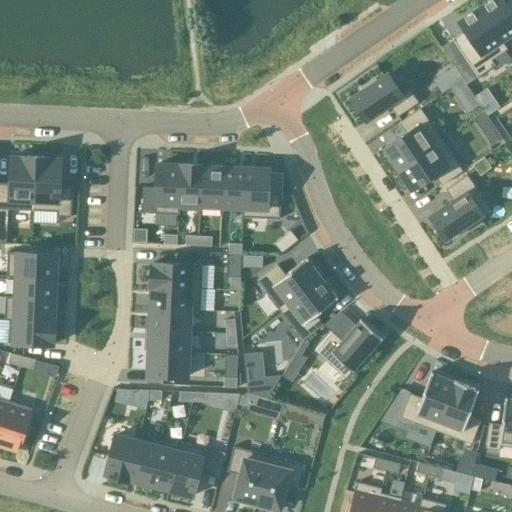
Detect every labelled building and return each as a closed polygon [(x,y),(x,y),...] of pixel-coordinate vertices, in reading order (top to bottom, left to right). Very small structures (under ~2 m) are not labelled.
[(501,0),(491,0),(478,9),(501,42),(501,41),(511,34),(511,0),(504,5),(501,0)] [(465,31),(453,39),(477,76),(494,65),(491,60),(507,49),(501,41),(501,42),(478,9),(458,22),(465,31)] [(363,90),(350,99),(365,121),(389,105),(397,117),(417,103),(409,90),(402,95),(391,80),(387,74),(376,81),(374,79),(362,88),(363,90)] [(463,79),(450,88),(458,100),(471,91),(463,79)] [(386,152),(383,154),(393,168),(395,166),(397,169),(441,140),(420,109),(399,123),(406,133),(384,148),(386,152)] [(441,140),(397,169),(411,190),(434,175),(437,180),(441,186),(462,171),(441,140)] [(0,183),(0,209),(13,210),(33,211),(35,157),(21,156),(21,158),(10,157),(9,184),(0,183)] [(35,157),(33,211),(45,211),(57,212),(56,217),(71,217),(72,187),(59,186),(60,173),(60,159),(49,159),(49,158),(35,157)] [(483,158),(473,165),(480,175),(490,168),(483,158)] [(142,187),(141,213),(154,213),(167,214),(179,214),(179,210),(178,210),(180,165),(179,165),(168,165),(156,164),(155,188),(142,187)] [(180,165),(178,210),(179,210),(190,210),(201,211),(201,206),(200,206),(202,166),(203,166),(203,165),(191,165),(179,164),(179,165),(180,165)] [(202,166),(200,206),(201,206),(221,207),(223,167),(203,166),(202,166)] [(223,167),(221,207),(222,207),(242,208),(243,208),(245,168),(236,168),(223,167)] [(242,213),(242,217),(260,218),(279,219),(280,206),(281,193),(274,193),(268,193),(268,181),(269,169),(245,168),(243,208),(242,208),(242,213)] [(453,201),(430,217),(445,239),(458,231),(459,233),(472,225),(470,222),(490,209),(467,175),(461,179),(446,190),(453,201)] [(164,234),(164,244),(177,245),(177,235),(164,234)] [(186,235),(185,245),(198,246),(199,236),(186,235)] [(199,236),(198,246),(211,247),(212,237),(199,236)] [(228,243),(228,253),(241,254),(242,244),(228,243)] [(7,265),(6,277),(16,277),(16,276),(36,277),(55,278),(56,255),(57,256),(57,254),(32,253),(7,252),(7,253),(7,265)] [(243,254),(242,266),(262,267),(263,255),(243,254)] [(277,265),(257,280),(280,310),(301,294),(321,278),(319,275),(321,273),(311,260),(309,262),(307,260),(308,259),(307,258),(285,275),(277,265)] [(151,274),(150,287),(151,287),(176,288),(200,289),(201,270),(201,267),(201,265),(194,265),(187,264),(170,263),(152,263),(152,265),(151,265),(151,274)] [(15,297),(15,298),(34,299),(54,300),(55,287),(55,278),(36,277),(16,276),(16,277),(15,287),(15,297)] [(230,277),(230,290),(239,290),(240,277),(230,277)] [(301,294),(280,310),(303,340),(323,325),(315,314),(337,298),(336,296),(336,297),(334,294),(336,292),(326,280),(324,281),(321,278),(301,294)] [(151,287),(150,308),(170,309),(190,310),(190,311),(191,311),(195,311),(199,311),(200,301),(200,291),(200,289),(176,288),(151,287)] [(221,301),(220,288),(204,288),(204,301),(221,301)] [(230,290),(229,303),(239,304),(239,290),(230,290)] [(5,308),(4,320),(9,320),(9,319),(32,320),(54,321),(54,320),(53,320),(54,300),(34,299),(15,298),(15,297),(10,297),(5,296),(5,302),(5,308)] [(150,308),(149,330),(169,331),(189,331),(190,311),(190,310),(170,309),(150,308)] [(8,337),(8,343),(20,344),(32,344),(42,345),(52,345),(52,343),(53,343),(54,337),(54,332),(54,326),(54,321),(32,320),(9,319),(9,320),(9,326),(8,332),(8,337)] [(234,319),(224,320),(226,333),(236,334),(234,319)] [(332,332),(315,351),(318,354),(321,357),(326,361),(330,365),(338,372),(346,379),(353,370),(366,354),(380,339),(381,339),(382,338),(371,328),(360,319),(359,320),(360,321),(353,328),(347,335),(342,341),(332,332)] [(149,330),(148,351),(168,352),(188,353),(189,331),(169,331),(149,330)] [(236,334),(226,333),(227,346),(237,345),(236,334)] [(148,351),(147,375),(167,376),(187,377),(188,353),(168,352),(148,351)] [(10,353),(8,363),(20,366),(22,361),(23,357),(10,353)] [(22,361),(20,366),(33,370),(34,365),(35,360),(23,357),(22,361)] [(402,390),(382,420),(397,425),(400,417),(435,431),(455,380),(454,380),(453,381),(450,380),(452,377),(436,372),(435,374),(432,373),(433,372),(431,372),(421,398),(409,393),(402,390)] [(256,382),(246,382),(247,388),(247,393),(257,396),(267,399),(269,395),(271,391),(275,385),(279,378),(281,375),(264,376),(265,381),(256,382)] [(223,377),(223,387),(236,388),(237,378),(223,377)] [(455,380),(435,431),(471,444),(480,420),(468,416),(478,390),(476,389),(476,390),(474,389),(475,388),(455,380)] [(135,389),(135,399),(148,400),(148,395),(148,390),(135,389)] [(148,395),(148,400),(161,400),(161,391),(148,390),(148,395)] [(180,391),(179,401),(192,402),(192,397),(192,392),(180,391)] [(192,397),(192,402),(205,403),(206,393),(192,392),(192,397)] [(488,423),(485,448),(500,450),(500,445),(511,446),(511,398),(506,398),(506,397),(505,397),(501,424),(488,423)] [(0,428),(2,422),(9,401),(0,398),(0,428)] [(2,422),(0,428),(0,444),(18,451),(20,444),(22,438),(24,438),(25,438),(27,433),(29,427),(27,426),(26,426),(29,417),(32,408),(19,405),(9,401),(2,422)] [(311,412),(309,420),(322,423),(324,415),(311,412)] [(107,464),(105,473),(107,474),(106,475),(117,478),(128,481),(128,480),(129,479),(128,479),(133,460),(137,441),(114,435),(112,445),(109,454),(107,464)] [(133,460),(128,479),(129,479),(149,485),(154,465),(158,446),(157,446),(147,443),(137,441),(133,460)] [(154,465),(149,485),(170,490),(175,468),(181,447),(180,447),(179,447),(169,444),(159,441),(158,444),(157,446),(158,446),(154,465)] [(175,468),(170,490),(193,496),(196,484),(199,472),(205,448),(193,445),(181,442),(180,444),(179,447),(180,447),(181,447),(175,468)] [(230,459),(227,471),(233,473),(236,474),(239,475),(238,480),(236,486),(235,492),(233,498),(234,499),(235,498),(237,499),(240,500),(239,502),(248,505),(256,507),(262,481),(269,455),(260,453),(247,450),(233,446),(230,459)] [(262,481),(256,507),(272,511),(273,508),(278,509),(278,510),(279,510),(281,504),(282,498),(284,492),(285,486),(292,488),(298,490),(300,483),(301,477),(303,471),(304,465),(301,464),(297,463),(292,461),(287,460),(274,457),(269,455),(262,481)] [(375,458),(372,467),(385,470),(387,461),(375,458)] [(387,461),(385,470),(397,474),(400,464),(387,461)] [(418,462),(416,472),(428,475),(431,466),(418,462)] [(472,470),(471,476),(479,478),(482,465),(474,463),(472,470)] [(458,464),(455,472),(471,476),(472,470),(458,464)] [(431,466),(428,475),(441,478),(443,469),(431,466)] [(474,477),(471,489),(479,491),(482,479),(474,477)] [(374,511),(379,493),(380,493),(381,488),(357,482),(352,504),(349,504),(346,511),(374,511)] [(379,493),(374,511),(396,511),(399,503),(400,503),(401,498),(390,495),(380,493),(379,493)] [(420,508),(418,511),(443,511),(445,505),(421,498),(419,508),(420,508)] [(399,503),(396,511),(418,511),(420,508),(419,508),(400,503),(399,503)]
